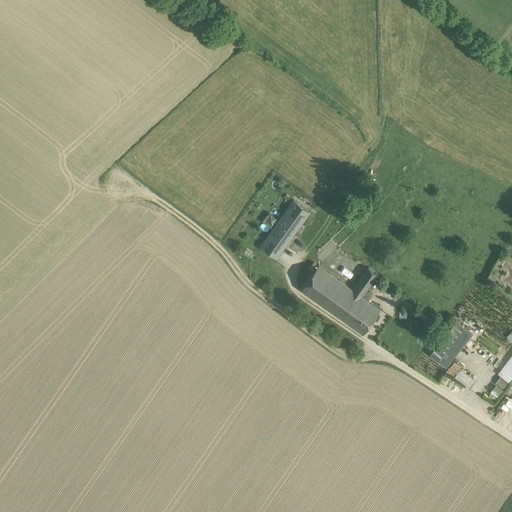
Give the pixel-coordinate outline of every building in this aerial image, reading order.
[(294,201),(262,245),(277,256),(309,212),(294,201)] [(269,213),(264,220),(271,225),(276,218),(269,213)] [(318,265),(314,262),(309,269),(314,272),(318,265)] [(353,290),(319,265),(318,265),(314,272),(301,289),(363,333),(380,309),(362,296),(378,274),(369,268),(353,290)] [(457,321),(430,354),(446,367),(472,333),(457,321)] [(495,382),(505,389),(511,378),(511,352),(498,374),(500,375),(495,382)] [(456,365),(450,373),(464,383),(470,375),(456,365)] [(490,392),(497,397),(503,388),(495,383),(490,392)]
